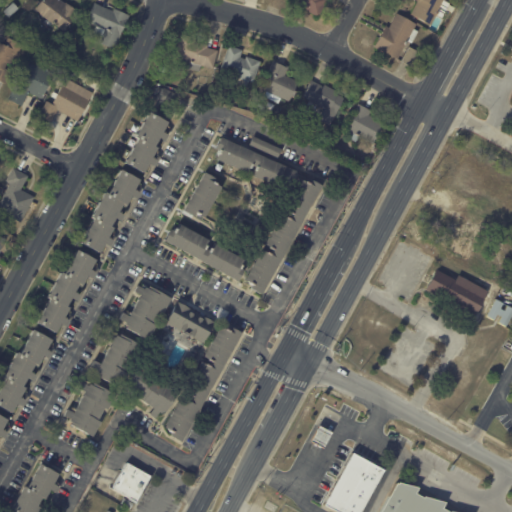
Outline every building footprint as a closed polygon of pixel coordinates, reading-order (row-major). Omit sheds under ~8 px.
[(60,0),(65,3),(66,3),(78,12),(64,31),(35,9),(41,0),(60,0)] [(326,0),(318,17),(295,4),(297,0),(326,0)] [(441,15),(441,16),(435,13),(429,23),(409,12),(415,0),(446,0),(448,1),(441,15)] [(19,8),(9,17),(4,11),(13,2),(19,8)] [(98,5),(113,11),(114,9),(129,15),(115,49),(100,43),(102,37),(93,33),(96,26),(86,21),(94,3),(98,5)] [(411,43),(408,41),(397,59),(375,46),(386,26),(389,28),(397,13),(417,24),(414,29),(419,31),(412,43),(411,43)] [(207,45),(208,45),(207,48),(218,51),(213,68),(202,65),(200,72),(186,68),(188,61),(175,58),(181,35),(195,38),(194,41),(207,45)] [(4,83),(0,81),(0,42),(5,45),(8,38),(24,45),(14,65),(8,61),(4,68),(11,72),(5,84),(4,83)] [(230,46),(242,51),(240,57),(245,59),(246,56),(261,62),(254,82),(249,81),(248,83),(239,80),(240,78),(220,70),(228,46),(230,46)] [(409,46),(420,53),(412,67),(401,61),(409,46)] [(275,61),(288,67),(285,75),(298,81),(289,101),(281,98),(279,104),(264,97),(267,91),(262,89),(269,75),(267,74),(273,60),(275,61)] [(42,99),(28,92),(21,106),(8,100),(14,87),(17,88),(29,62),(54,73),(42,99)] [(313,81),(323,87),(325,84),(341,93),(339,95),(344,98),(330,126),(319,120),(322,115),(318,112),(321,106),(303,97),(311,81),(313,81)] [(90,99),(77,121),(57,110),(50,122),(38,116),(46,102),(51,104),(63,83),(90,99)] [(176,97),(172,105),(158,99),(163,88),(177,94),(176,97)] [(359,105),(371,111),(368,115),(384,124),(373,144),(359,136),(356,142),(348,138),(350,135),(344,132),(358,104),(359,105)] [(159,138),(155,146),(158,147),(152,157),(158,160),(155,166),(149,163),(144,173),(125,162),(138,138),(136,137),(149,112),(168,122),(163,132),(169,135),(166,140),(160,137),(159,138)] [(253,137),(282,149),(279,156),(278,156),(277,157),(250,145),(253,137)] [(297,173),(293,183),(288,180),(283,190),(253,176),(255,171),(254,171),(256,168),(252,166),(250,169),(249,169),(247,174),(216,159),(218,155),(217,154),(219,151),(215,149),(220,138),(297,173)] [(17,170),(28,176),(21,190),(34,197),(21,223),(0,211),(0,201),(10,183),(6,181),(13,168),(17,170)] [(139,192),(141,193),(138,198),(132,195),(126,205),(123,203),(119,212),(125,215),(122,221),(115,218),(111,226),(114,228),(109,237),(114,241),(111,246),(105,243),(100,253),(81,243),(94,219),(92,218),(105,192),(109,194),(122,170),(140,180),(135,190),(139,192)] [(206,175),(214,179),(211,183),(221,188),(205,219),(199,216),(199,217),(196,216),(194,218),(183,212),(204,174),(206,175)] [(321,186),(261,295),(250,289),(252,285),(244,281),(261,250),(266,253),(267,253),(269,254),(271,250),(269,249),(269,248),(264,245),(281,215),(286,218),(286,217),(289,218),(291,215),(288,214),(289,213),(284,210),(300,179),(306,182),(309,184),(311,180),(321,186)] [(467,215),(483,223),(465,258),(448,249),(449,246),(442,242),(452,223),(458,226),(461,220),(462,220),(465,214),(467,215)] [(179,225),(210,242),(207,248),(206,250),(210,252),(211,250),(212,250),(215,245),(245,262),(242,267),(243,267),(241,270),(244,272),(238,283),(165,242),(171,231),(175,233),(176,230),(177,230),(179,225)] [(95,272),(96,273),(93,278),(87,275),(81,285),(78,283),(74,292),(80,295),(77,301),(70,298),(66,307),(69,308),(64,318),(69,321),(66,327),(60,323),(55,333),(36,323),(49,299),(47,298),(60,272),(64,274),(76,250),(95,260),(90,270),(95,272)] [(488,292),(486,295),(493,298),(489,305),(483,302),(473,320),(434,298),(435,296),(425,290),(436,270),(456,281),(459,276),(488,292)] [(137,287),(143,291),(144,289),(147,290),(148,288),(170,300),(162,314),(159,313),(152,325),(155,327),(147,342),(125,330),(127,328),(124,326),(125,324),(119,320),(122,314),(128,318),(140,297),(133,293),(137,287)] [(499,309),(494,320),(486,316),(495,299),(503,303),(499,309)] [(200,315),(214,323),(192,362),(187,358),(192,349),(188,346),(192,338),(165,323),(177,302),(200,315)] [(498,323),(507,306),(511,308),(511,314),(505,326),(498,323)] [(241,334),(181,443),(162,433),(181,398),(188,402),(193,394),(185,390),(200,363),(206,366),(206,365),(209,367),(211,364),(208,362),(208,361),(203,358),(220,328),(225,330),(225,329),(229,331),(230,328),(241,334)] [(50,352),(51,353),(48,359),(43,356),(37,366),(34,364),(30,372),(36,375),(33,382),(26,378),(22,387),(24,388),(19,398),(25,401),(22,407),(16,404),(11,414),(0,408),(0,389),(5,380),(2,378),(16,352),(19,354),(32,330),(51,340),(46,350),(50,352)] [(110,336),(115,338),(116,336),(118,338),(120,335),(142,348),(133,362),(131,361),(123,373),(126,375),(118,390),(97,378),(98,375),(95,374),(96,372),(90,368),(93,362),(99,366),(111,345),(105,341),(108,335),(110,336)] [(155,418),(155,419),(149,416),(153,410),(141,402),(142,401),(133,396),(130,401),(124,397),(127,393),(125,392),(127,388),(125,387),(137,369),(163,386),(166,382),(180,391),(165,414),(162,412),(161,415),(158,414),(155,418)] [(82,384),(88,387),(89,385),(91,387),(93,384),(115,396),(106,411),(104,409),(97,422),(100,424),(91,439),(70,426),(71,424),(68,423),(70,421),(63,417),(66,411),(73,414),(84,393),(78,390),(81,383),(82,384)] [(6,432),(8,433),(4,439),(0,436),(0,416),(7,421),(2,430),(6,432)] [(332,434),(323,450),(310,443),(319,427),(332,434)] [(383,472),(385,472),(363,511),(333,511),(325,507),(353,455),(383,472)] [(133,510),(123,505),(127,497),(115,490),(129,464),(153,477),(138,504),(137,503),(133,510)] [(59,487),(60,488),(57,494),(51,490),(46,500),(42,499),(38,507),(47,511),(10,511),(24,487),(27,489),(40,465),(59,475),(54,485),(59,487)] [(400,484),(417,488),(414,494),(423,499),(423,498),(444,504),(441,509),(446,511),(380,511),(396,484),(397,485),(398,483),(400,484)]
